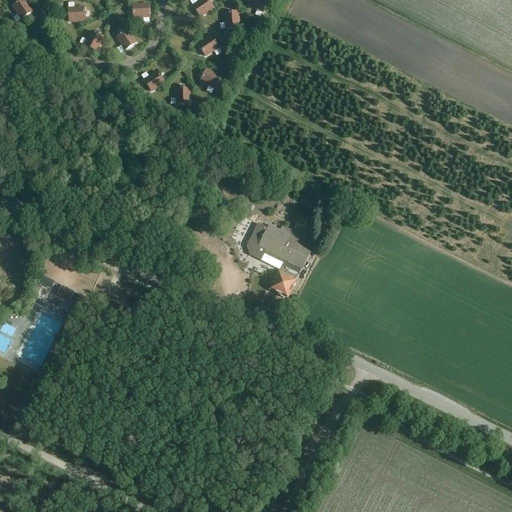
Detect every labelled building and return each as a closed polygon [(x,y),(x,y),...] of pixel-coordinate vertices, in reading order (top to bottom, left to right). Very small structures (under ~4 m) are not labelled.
[(21,20),(32,12),(23,0),(22,0),(13,7),(21,20)] [(200,18),(213,9),(207,0),(203,0),(193,7),(200,18)] [(263,13),(268,1),(266,0),(251,0),(249,6),(263,13)] [(133,19),(149,18),(148,5),(133,6),(133,19)] [(69,23),(85,21),(84,8),(68,9),(69,23)] [(226,30),(239,29),(238,13),(225,14),(226,30)] [(125,51),(136,44),(127,31),(116,38),(125,51)] [(96,52),(103,38),(92,32),(85,46),(96,52)] [(205,57),(218,48),(211,37),(198,46),(205,57)] [(216,58),(222,54),(219,49),(213,53),(216,58)] [(214,89),(220,78),(206,70),(200,82),(214,89)] [(151,92),(164,84),(157,73),(144,81),(151,92)] [(177,105),(190,105),(189,89),(176,89),(177,105)] [(326,240),(332,226),(330,225),(336,210),(326,207),(316,236),(326,240)] [(259,224),(248,247),(250,255),(261,260),(264,254),(278,261),(277,263),(282,266),(279,273),(278,273),(270,290),(287,299),(296,281),(299,274),(298,274),(301,269),(302,270),(313,248),(300,242),(295,239),(297,235),(291,232),(282,227),(280,232),(269,226),(268,229),(259,224)] [(52,289),(56,282),(43,275),(39,283),(52,289)] [(27,295),(31,284),(20,280),(15,290),(27,295)] [(71,301),(75,292),(63,285),(58,295),(71,301)] [(49,291),(35,288),(31,300),(45,304),(49,291)] [(77,320),(89,298),(80,293),(69,316),(77,320)]
